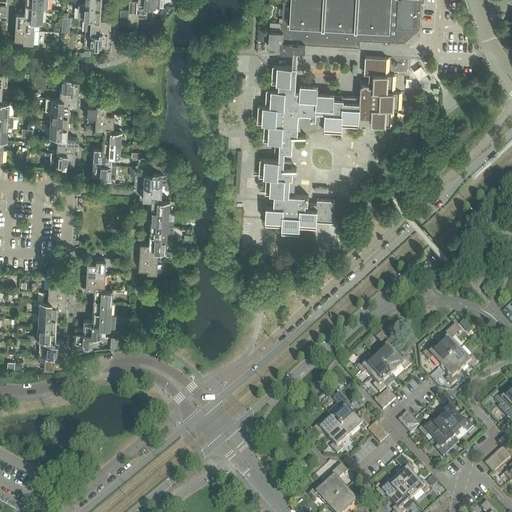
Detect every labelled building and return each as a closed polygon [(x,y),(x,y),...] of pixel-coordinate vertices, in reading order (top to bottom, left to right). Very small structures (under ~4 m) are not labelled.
[(25,0),(25,5),(34,5),(33,9),(43,9),(43,0),(25,0)] [(84,0),(84,5),(93,6),(93,9),(102,9),(102,0),(84,0)] [(139,0),(130,0),(130,7),(130,11),(139,11),(138,15),(139,15),(152,15),(153,6),(147,6),(148,2),(139,2),(139,0)] [(291,0),(291,1),(284,1),(282,31),(270,30),(269,46),(281,47),(280,52),(290,52),(293,52),(293,50),(296,50),(305,51),(305,44),(359,47),(360,40),(404,42),(412,35),(420,28),(421,0),(424,0),(423,0),(291,0)] [(33,9),(34,5),(25,5),(24,14),(25,14),(24,17),(34,18),(34,21),(42,22),(43,9),(33,9)] [(93,9),(93,6),(84,5),(83,18),(86,18),(92,19),(91,22),(101,22),(101,19),(102,9),(93,9)] [(130,7),(121,7),(120,21),(129,21),(129,24),(139,24),(139,15),(138,15),(139,11),(130,11),(130,7)] [(25,14),(24,14),(16,13),(15,17),(15,26),(16,26),(24,27),(24,30),(33,31),(34,21),(34,18),(24,17),(25,14)] [(101,22),(91,22),(92,19),(86,18),(85,34),(100,34),(100,31),(109,32),(110,19),(101,19),(101,22)] [(24,27),(16,26),(15,26),(14,40),(23,40),(23,43),(32,43),(38,43),(38,31),(33,31),(24,30),(24,27)] [(259,30),(258,41),(267,41),(267,37),(268,32),(268,31),(267,31),(265,30),(259,30)] [(108,45),(109,32),(100,31),(100,34),(85,34),(84,47),(100,48),(100,44),(108,45)] [(297,71),(297,66),(295,66),(296,50),(293,50),(293,52),(290,52),(290,66),(273,65),(272,82),(276,83),(276,89),(267,89),(266,106),(258,105),(257,122),(264,123),(263,140),(275,141),(275,150),(280,151),(279,160),(284,160),(284,156),(285,151),(292,151),(293,134),(300,134),(302,113),(306,113),(310,114),(310,118),(325,119),(324,131),(341,132),(342,125),(359,126),(359,114),(360,97),(318,94),(318,87),(300,86),(300,90),(298,90),(293,90),(294,71),(297,71)] [(386,74),(387,57),(366,56),(364,74),(369,74),(368,83),(361,82),(360,97),(359,114),(376,115),(375,125),(390,125),(391,109),(398,109),(399,92),(392,91),(393,74),(386,74)] [(45,86),(46,76),(34,75),(33,85),(45,86)] [(70,80),(70,77),(60,76),(60,90),(69,91),(68,94),(78,94),(78,81),(70,80)] [(68,94),(69,91),(60,90),(59,99),(60,99),(60,102),(68,103),(68,106),(77,107),(78,94),(68,94)] [(0,114),(8,115),(9,102),(1,102),(1,98),(0,98),(0,114)] [(59,99),(50,98),(46,98),(45,109),(50,110),(50,111),(59,111),(59,115),(67,115),(68,106),(68,103),(60,102),(60,99),(59,99)] [(105,114),(106,105),(96,104),(96,107),(87,106),(86,120),(95,120),(96,120),(96,117),(104,117),(104,114),(105,114)] [(59,115),(59,111),(50,111),(49,124),(58,124),(58,127),(67,128),(67,115),(59,115)] [(0,114),(0,126),(8,127),(12,127),(13,115),(8,115),(0,114)] [(113,114),(105,114),(104,114),(104,117),(96,117),(96,120),(95,120),(94,130),(103,130),(104,130),(104,127),(113,127),(113,114)] [(58,127),(58,124),(49,124),(48,137),(57,137),(57,140),(65,140),(66,137),(67,128),(58,127)] [(112,130),(113,127),(104,127),(104,130),(103,130),(103,139),(111,140),(111,143),(120,144),(121,131),(112,130)] [(75,137),(66,137),(65,140),(57,140),(57,137),(56,152),(65,153),(65,149),(74,150),(75,137)] [(111,143),(111,140),(103,139),(102,148),(102,152),(110,152),(110,156),(111,156),(119,156),(120,144),(111,143)] [(102,148),(93,148),(92,161),(102,161),(101,165),(110,165),(111,156),(110,156),(110,152),(102,152),(102,148)] [(73,163),(74,150),(65,149),(65,153),(56,152),(50,152),(50,155),(50,165),(55,165),(55,166),(64,166),(65,163),(73,163)] [(320,167),(322,167),(325,167),(327,166),(328,164),(329,161),(328,159),(327,157),(325,155),(323,155),(320,155),(318,156),(317,158),(316,161),(316,163),(318,165),(320,167)] [(284,160),(279,160),(260,158),(259,176),(266,176),(265,193),(275,194),(294,194),(296,168),(291,168),(292,160),(284,160)] [(102,161),(92,161),(92,174),(100,174),(100,177),(115,178),(116,165),(110,165),(101,165),(102,161)] [(163,184),(163,172),(154,171),(154,174),(145,174),(144,186),(153,187),(154,183),(163,184)] [(162,197),(163,184),(154,183),(153,187),(144,186),(144,187),(144,190),(144,200),(152,200),(153,200),(153,196),(162,197)] [(308,195),(294,194),(275,194),(274,199),(274,206),(266,205),(266,220),(265,225),(282,226),(281,233),(295,233),(299,233),(300,227),(316,228),(317,220),(333,221),(334,205),(335,200),(317,199),(317,203),(308,203),(308,195)] [(162,200),(162,197),(153,196),(153,200),(152,200),(152,209),(160,210),(160,213),(169,214),(170,201),(162,200)] [(160,213),(160,210),(152,209),(151,222),(160,222),(159,226),(169,226),(169,214),(160,213)] [(159,226),(160,222),(151,222),(150,234),(159,235),(159,238),(168,239),(174,239),(174,226),(169,226),(159,226)] [(159,238),(159,235),(150,234),(150,243),(150,247),(158,247),(158,251),(159,251),(167,252),(168,239),(159,238)] [(150,243),(141,243),(141,247),(140,255),(149,256),(149,259),(158,260),(159,251),(158,251),(158,247),(150,247),(150,243)] [(149,259),(149,256),(140,255),(139,269),(148,269),(148,273),(157,273),(158,260),(149,259)] [(104,274),(105,260),(95,260),(95,263),(86,263),(86,276),(95,276),(95,273),(104,274)] [(103,286),(104,274),(95,273),(95,276),(86,276),(85,289),(94,289),(94,286),(103,286)] [(67,284),(58,283),(58,280),(48,279),(47,292),(57,292),(57,296),(66,297),(67,284)] [(111,302),(112,289),(103,289),(103,286),(94,286),(94,289),(93,299),(102,299),(102,302),(111,302)] [(65,310),(66,297),(57,296),(57,292),(47,292),(42,292),(41,301),(47,301),(48,301),(48,305),(56,306),(56,309),(65,310)] [(110,315),(111,302),(102,302),(102,299),(93,299),(92,311),(102,312),(101,314),(110,315)] [(47,301),(41,301),(39,301),(38,314),(47,315),(47,318),(56,318),(56,309),(56,306),(48,305),(48,301),(47,301)] [(114,316),(110,315),(101,314),(102,312),(92,311),(92,320),(92,323),(101,324),(101,328),(113,328),(114,316)] [(55,331),(56,318),(47,318),(47,315),(38,314),(37,326),(46,327),(46,330),(55,331)] [(101,337),(101,328),(101,324),(92,323),(92,320),(83,319),(83,329),(83,332),(92,333),(92,336),(101,337)] [(464,322),(460,326),(468,335),(473,332),(464,322)] [(451,340),(461,332),(455,325),(441,338),(444,341),(439,346),(450,359),(460,350),(451,340)] [(54,340),(55,331),(46,330),(46,327),(37,326),(36,336),(29,336),(29,339),(39,340),(45,340),(45,343),(54,344),(54,340)] [(83,329),(74,328),(73,342),(75,342),(75,345),(77,345),(81,345),(91,346),(92,336),(92,333),(83,332),(83,329)] [(392,349),(395,347),(382,333),(376,339),(384,348),(375,357),(384,366),(397,355),(392,349)] [(111,338),(110,348),(117,347),(118,338),(111,338)] [(62,353),(63,340),(54,340),(54,344),(45,343),(45,340),(39,340),(38,355),(44,355),(53,356),(53,353),(62,353)] [(441,367),(450,359),(439,346),(433,351),(431,347),(423,354),(429,361),(432,358),(441,367)] [(468,359),(460,350),(450,359),(462,371),(467,367),(470,370),(477,363),(472,356),(468,359)] [(62,366),(62,353),(53,353),(53,356),(44,355),(43,365),(40,365),(40,368),(56,369),(57,366),(62,366)] [(404,357),(401,360),(397,355),(384,366),(393,376),(402,368),(405,371),(411,365),(404,357)] [(371,378),(384,366),(375,357),(366,365),(363,362),(357,368),(364,375),(366,373),(371,378)] [(457,376),(462,371),(450,359),(441,367),(449,377),(446,380),(452,386),(459,379),(457,376)] [(347,360),(342,365),(345,369),(350,364),(347,360)] [(383,385),(393,376),(384,366),(371,378),(376,383),(373,386),(380,394),(386,388),(383,385)] [(396,399),(393,396),(388,390),(384,394),(389,400),(392,403),(396,399)] [(511,412),(511,393),(511,392),(505,396),(503,394),(495,400),(501,407),(504,404),(511,412)] [(349,411),(352,408),(340,394),(333,400),(342,409),(332,418),(341,428),(354,416),(349,411)] [(392,403),(389,400),(384,394),(379,398),(385,404),(387,407),(392,403)] [(454,412),(457,410),(444,395),(438,401),(447,411),(437,419),(446,429),(459,418),(454,412)] [(387,407),(385,404),(379,398),(375,402),(383,411),(387,407)] [(403,425),(412,417),(407,413),(399,421),(403,425)] [(362,419),(359,421),(354,416),(341,428),(350,437),(359,429),(362,432),(369,426),(362,419)] [(416,422),(414,420),(412,417),(403,425),(407,430),(416,422)] [(329,439),(341,428),(332,418),(323,427),(320,423),(314,429),(321,437),(324,434),(329,439)] [(459,418),(446,429),(455,439),(458,442),(473,428),(466,420),(464,423),(459,418)] [(433,441),(446,429),(437,419),(428,428),(425,425),(419,430),(426,438),(429,435),(433,441)] [(411,434),(419,426),(416,422),(407,430),(411,434)] [(381,427),(377,423),(368,431),(372,435),(381,427)] [(376,439),(385,432),(381,427),(372,435),(376,439)] [(341,446),(350,437),(341,428),(329,439),(333,445),(330,447),(337,455),(344,449),(341,446)] [(446,447),(455,439),(446,429),(433,441),(438,446),(435,448),(442,456),(449,450),(446,447)] [(312,431),(307,435),(311,440),(316,435),(312,431)] [(380,444),(389,436),(385,432),(376,439),(380,444)] [(507,453),(511,448),(511,442),(507,437),(499,444),(503,448),(503,449),(507,453)] [(510,457),(507,453),(503,449),(498,453),(503,457),(506,461),(510,457)] [(506,461),(503,457),(498,453),(494,457),(498,461),(502,465),(506,461)] [(412,474),(415,471),(402,457),(396,462),(404,472),(395,481),(404,490),(416,479),(412,474)] [(502,465),(498,461),(494,457),(490,461),(494,465),(497,469),(502,465)] [(497,469),(494,465),(490,461),(485,465),(493,473),(497,469)] [(338,480),(347,472),(341,465),(328,478),(330,481),(325,486),(337,498),(347,490),(338,480)] [(433,478),(428,483),(432,488),(437,483),(433,478)] [(424,481),(421,484),(416,479),(404,490),(413,500),(422,492),(425,495),(431,489),(424,481)] [(391,502),(404,490),(395,481),(385,489),(382,486),(376,492),(383,499),(386,497),(391,502)] [(327,507),(337,498),(325,486),(320,490),(317,487),(310,494),(315,501),(318,498),(327,507)] [(355,499),(347,490),(337,498),(349,511),(354,506),(356,509),(364,502),(358,496),(355,499)] [(403,509),(413,500),(404,490),(391,502),(396,507),(393,510),(394,511),(405,511),(406,511),(403,509)] [(347,511),(349,511),(337,498),(327,507),(331,511),(347,511)] [(301,503),(298,506),(303,511),(306,508),(308,506),(303,501),(301,503)] [(496,511),(487,502),(481,508),(484,511),(496,511)]
